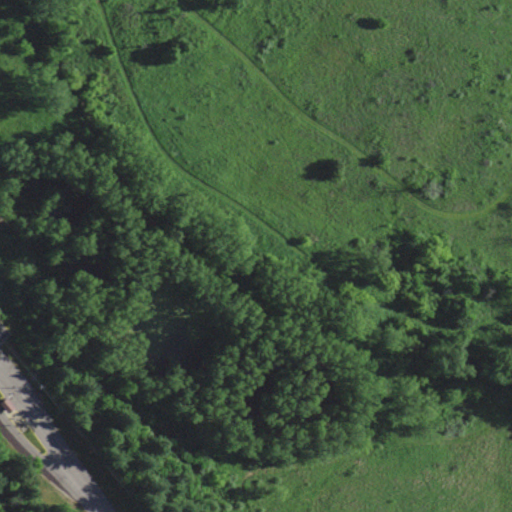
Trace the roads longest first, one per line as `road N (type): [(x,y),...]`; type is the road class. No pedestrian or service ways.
road 1 (residential): [(98,511),(0,381)]
road 2 (residential): [(0,412),(97,511)]
